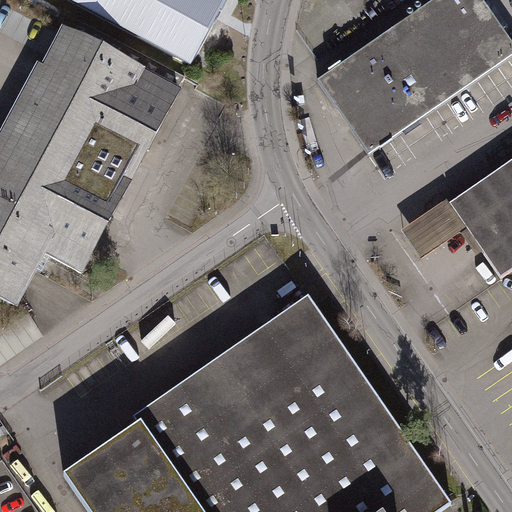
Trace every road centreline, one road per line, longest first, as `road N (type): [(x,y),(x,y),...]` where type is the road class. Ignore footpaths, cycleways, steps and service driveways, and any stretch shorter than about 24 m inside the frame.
road 1 (secondary): [(293,196),(509,511)]
road 2 (unclassified): [(0,399),(293,196)]
road 3 (secondary): [(274,0),(264,39),(266,120),(293,196)]
